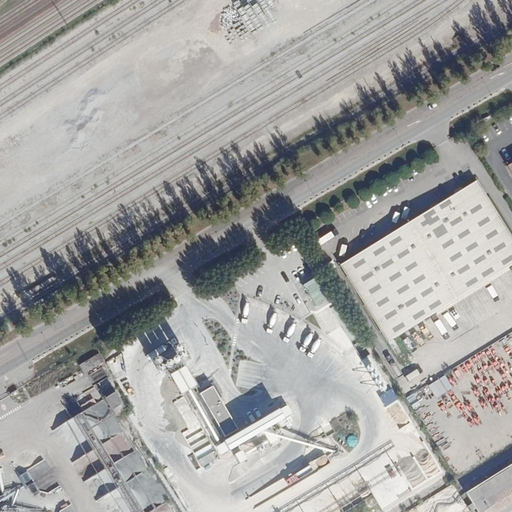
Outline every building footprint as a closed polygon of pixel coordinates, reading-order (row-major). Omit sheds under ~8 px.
[(511,266),(511,235),(478,180),(341,264),(389,342),(511,266)] [(326,302),(313,280),(301,286),(314,309),(326,302)] [(339,303),(332,307),(352,345),(359,341),(339,303)] [(99,353),(89,359),(94,367),(104,361),(99,353)] [(84,373),(94,367),(89,359),(79,365),(84,373)] [(220,456),(296,420),(289,407),(247,427),(239,431),(217,387),(202,394),(190,368),(173,376),(183,397),(174,401),(188,430),(183,433),(197,460),(217,450),(220,456)] [(46,413),(80,396),(69,373),(39,388),(44,398),(40,400),(46,413)] [(428,386),(436,398),(453,388),(445,376),(428,386)] [(23,392),(19,388),(11,393),(14,397),(23,392)] [(116,393),(112,395),(121,411),(126,408),(116,393)] [(121,411),(112,395),(104,400),(114,416),(115,415),(125,432),(132,429),(123,414),(121,411)] [(123,414),(132,429),(135,427),(127,412),(123,414)] [(132,429),(138,438),(141,436),(135,427),(132,429)] [(131,442),(138,438),(132,429),(125,432),(131,442)] [(201,477),(206,474),(199,463),(194,466),(201,477)] [(511,511),(511,464),(467,492),(479,511),(511,511)] [(154,511),(172,511),(167,503),(153,510),(154,511)]
